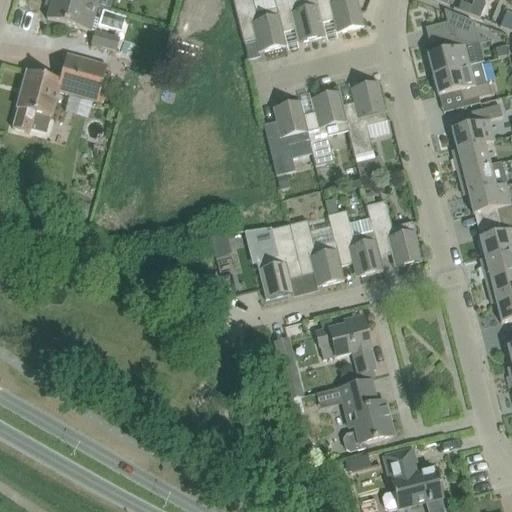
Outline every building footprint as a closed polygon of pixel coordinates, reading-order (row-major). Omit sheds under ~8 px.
[(46,1),(45,7),(50,8),(46,21),(90,33),(90,32),(94,33),(95,33),(98,21),(94,19),(97,8),(68,0),(48,0),(48,2),(46,1)] [(275,9),(272,0),(257,0),(252,1),(251,0),(231,0),(243,44),(255,41),(258,55),(286,48),(283,34),(282,34),(276,9),(275,9)] [(272,0),(275,9),(276,9),(282,34),(283,34),(294,32),(297,45),(325,38),(321,25),(314,0),(272,0)] [(364,29),(356,0),(314,0),(321,25),(332,22),(336,36),(364,29)] [(456,11),(468,15),(474,0),(473,0),(471,6),(460,2),(456,11)] [(481,0),(474,0),(468,15),(479,19),(485,1),(481,0)] [(427,57),(432,77),(470,67),(469,66),(464,47),(478,44),(473,24),(443,12),(453,50),(427,57)] [(500,28),(511,32),(511,30),(511,14),(506,13),(500,28)] [(94,33),(91,46),(116,53),(119,39),(95,33),(94,33)] [(17,111),(12,130),(29,135),(30,131),(45,135),(50,120),(57,94),(96,105),(107,67),(66,56),(59,82),(27,74),(17,110),(17,111)] [(470,67),(432,77),(437,98),(463,91),(466,101),(462,102),(463,104),(492,96),(488,84),(485,85),(480,64),(469,66),(470,67)] [(387,123),(377,85),(349,91),(353,105),(342,108),(341,108),(347,133),(353,159),(372,154),(366,128),(387,123)] [(314,115),(303,117),(302,118),(309,143),(308,143),(311,156),(314,169),(333,164),(327,138),(347,133),(341,108),(342,108),(339,94),(311,101),(314,115)] [(69,104),(70,115),(85,115),(85,103),(69,104)] [(302,118),(303,117),(300,104),(272,111),(275,124),(263,127),(276,178),(284,176),(295,174),(291,160),(311,156),(308,143),(309,143),(302,118)] [(451,131),(456,152),(483,145),(484,146),(494,144),(488,121),(501,117),(499,107),(470,114),(470,115),(474,114),(477,125),(451,131)] [(451,153),(457,175),(489,167),(484,147),(494,144),(484,146),(483,145),(456,152),(451,153)] [(385,177),(380,158),(355,164),(360,183),(385,177)] [(463,198),(468,197),(468,196),(495,190),(489,167),(457,175),(463,198)] [(284,176),(276,178),(279,191),(288,189),(284,176)] [(498,222),(498,223),(511,219),(511,207),(511,208),(505,187),(495,190),(468,196),(468,197),(473,217),(499,210),(502,221),(498,222)] [(369,193),(362,194),(365,203),(371,202),(369,193)] [(75,203),(72,208),(74,214),(79,217),(85,216),(89,210),(87,204),(81,201),(75,203)] [(333,203),(324,205),(326,213),(335,210),(333,203)] [(365,208),(368,220),(372,235),(372,234),(379,259),(390,256),(394,270),(422,263),(412,225),(391,230),(384,204),(365,208)] [(326,218),(329,229),(333,244),(340,269),(351,266),(355,280),(383,273),(379,259),(372,234),(372,235),(368,220),(348,225),(345,213),(326,218)] [(479,240),(484,260),(511,254),(511,255),(511,254),(511,219),(498,223),(502,222),(505,233),(479,240)] [(306,223),(288,228),(301,279),(313,276),(316,289),(344,282),(340,269),(333,244),(329,229),(309,234),(306,223)] [(301,279),(288,228),(270,232),(273,245),(258,248),(256,253),(258,263),(255,263),(265,302),(293,295),(290,281),(301,279)] [(479,261),(485,284),(511,276),(511,254),(511,255),(511,254),(484,260),(479,261)] [(511,276),(485,284),(489,299),(491,306),(495,305),(511,300),(511,276)] [(511,300),(495,305),(501,325),(511,322),(511,300)] [(345,327),(315,334),(319,349),(323,362),(336,359),(353,355),(358,375),(375,371),(370,351),(370,350),(362,318),(344,322),(345,327)] [(274,344),(281,372),(294,369),(287,341),(274,344)] [(343,441),(345,451),(350,454),(365,450),(363,445),(392,438),(384,404),(376,406),(370,382),(339,390),(349,430),(354,429),(355,434),(345,436),(343,441)] [(381,501),(384,510),(386,511),(391,511),(408,508),(443,499),(436,471),(417,476),(411,452),(384,459),(393,494),(384,496),(381,501)] [(353,464),(342,466),(345,477),(355,474),(353,464)]
